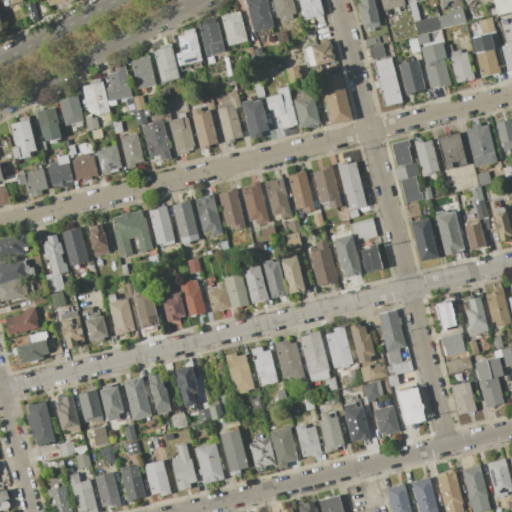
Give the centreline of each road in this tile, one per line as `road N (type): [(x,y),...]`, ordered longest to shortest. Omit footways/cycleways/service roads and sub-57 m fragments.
road 1 (residential): [(511,94),(0,223)]
road 2 (residential): [(511,262),(0,384)]
road 3 (residential): [(447,445),(336,0)]
road 4 (residential): [(179,511),(511,428)]
road 5 (secondary): [(0,103),(195,0)]
road 6 (secondary): [(115,0),(0,61)]
road 7 (residential): [(30,511),(0,391)]
